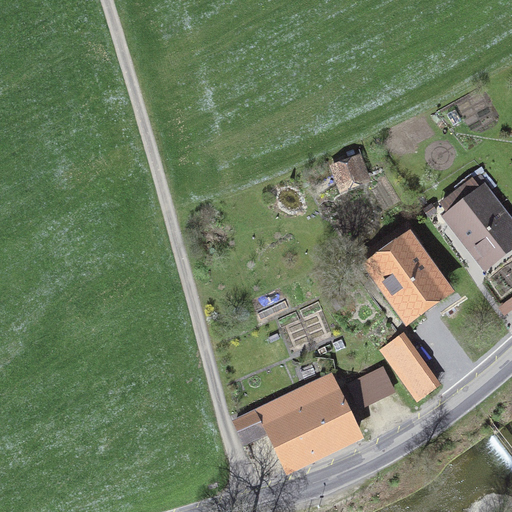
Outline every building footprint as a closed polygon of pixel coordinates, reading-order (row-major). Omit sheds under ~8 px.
[(342,187),(364,179),(357,159),(335,168),(342,187)] [(511,232),(472,181),(442,204),(486,262),(511,241),(511,232)] [(421,243),(408,224),(364,255),(377,273),(371,277),(402,321),(443,292),(413,249),(421,243)] [(400,338),(382,351),(417,401),(435,387),(400,338)] [(383,366),(346,383),(359,409),(395,392),(383,366)] [(328,384),(235,423),(243,442),(272,429),(290,465),(332,445),(333,449),(354,439),(328,384)]
